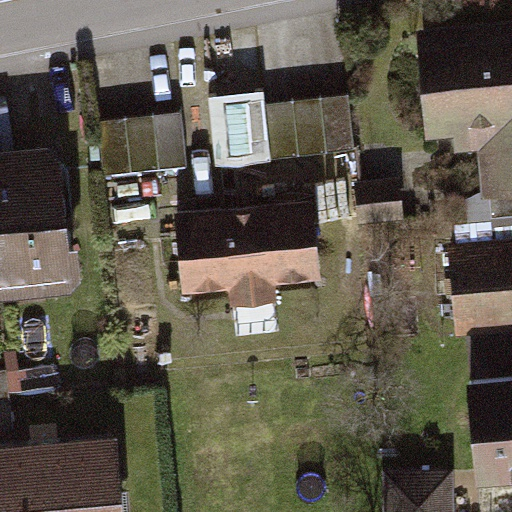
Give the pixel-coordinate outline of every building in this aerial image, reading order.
[(511,21),(409,31),(419,137),(468,133),(474,196),(511,192),(511,21)] [(345,94),(261,104),(268,160),(351,150),(345,94)] [(174,116),(98,123),(103,175),(179,168),(174,116)] [(0,280),(54,275),(39,128),(0,132),(0,280)] [(396,180),(353,184),(357,229),(400,224),(396,180)] [(298,196),(161,215),(173,301),(310,282),(298,196)] [(511,238),(438,245),(445,339),(511,333),(511,238)] [(511,372),(445,378),(452,481),(511,476),(511,372)] [(101,511),(97,441),(0,446),(0,511),(101,511)] [(447,511),(447,470),(379,472),(380,511),(447,511)]
